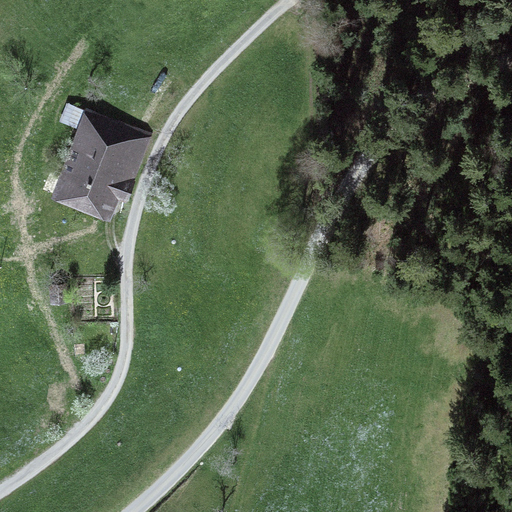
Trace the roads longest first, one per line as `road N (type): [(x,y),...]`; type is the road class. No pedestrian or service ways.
road 1 (track): [(0,489),(77,435),(105,402),(124,359),(128,244),(151,160),(208,75),(292,0)]
road 2 (track): [(511,66),(432,101),(367,161),(329,219),(251,379),(207,440),(132,511)]
